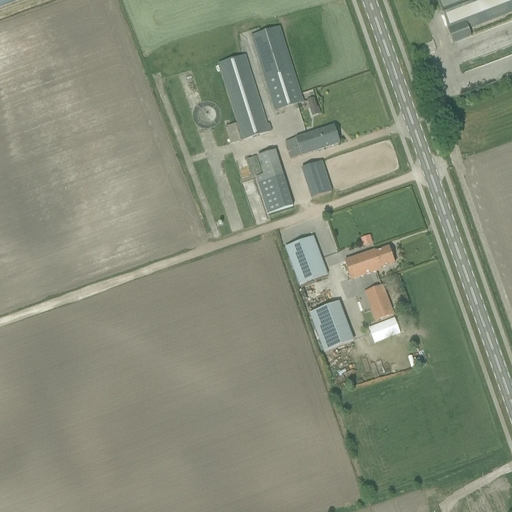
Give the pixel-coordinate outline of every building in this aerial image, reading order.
[(0,0),(0,8),(22,0),(0,0)] [(511,0),(436,0),(450,35),(454,45),(471,38),(468,28),(511,11),(511,0)] [(275,113),(304,104),(280,28),(251,37),(275,113)] [(267,126),(246,56),(218,65),(226,91),(229,100),(236,125),(225,128),(230,146),(270,133),(269,133),(272,132),(270,125),(267,126)] [(307,101),(309,109),(317,106),(314,99),(307,101)] [(291,160),(330,148),(340,145),(334,127),(324,131),(286,143),(291,160)] [(286,184),(275,152),(257,158),(263,176),(256,178),(260,193),(286,184)] [(322,162),(301,170),(311,200),(332,192),(322,162)] [(313,238),(284,249),(299,287),(328,276),(313,238)] [(375,252),(366,255),(345,262),(351,280),(372,274),(381,270),(381,269),(395,264),(389,249),(376,254),(375,252)] [(380,287),(376,289),(364,293),(364,294),(375,323),(394,316),(392,310),(383,286),(380,287)] [(338,304),(314,313),(310,315),(324,353),(354,342),(339,303),(338,304)] [(395,320),(369,330),(374,344),(400,334),(395,320)]
